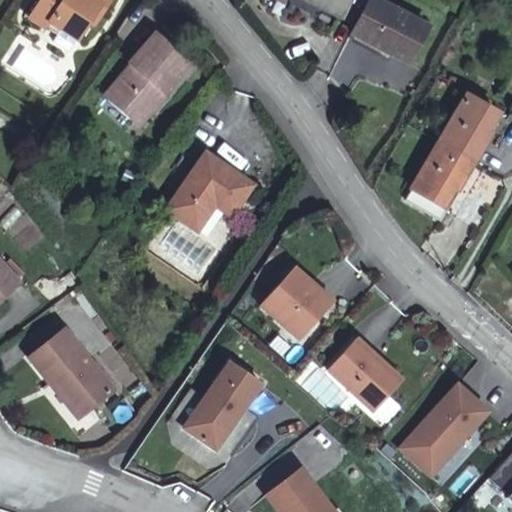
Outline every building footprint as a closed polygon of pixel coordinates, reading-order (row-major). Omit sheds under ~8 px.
[(48,0),(30,29),(46,39),(49,34),(60,41),(56,47),(52,54),(68,64),(76,52),(87,34),(97,19),(103,22),(115,3),(111,0),(48,0)] [(368,0),(309,0),(355,24),(368,0)] [(368,0),(355,24),(350,34),(407,64),(428,26),(377,0),(368,0)] [(93,38),(103,22),(97,19),(87,34),(93,38)] [(141,66),(115,95),(144,122),(171,92),(175,94),(202,64),(167,33),(140,64),(141,66)] [(49,34),(46,39),(56,47),(60,41),(49,34)] [(144,122),(149,127),(176,97),(175,94),(171,92),(144,122)] [(465,98),(438,144),(473,162),(489,135),(484,132),(495,114),(465,98)] [(473,162),(438,144),(407,200),(437,216),(452,190),(456,192),(473,162)] [(208,162),(169,217),(199,239),(217,214),(233,225),(255,195),(208,162)] [(0,266),(0,296),(15,282),(0,266)] [(292,270),(258,309),(298,343),(332,304),(292,270)] [(26,358),(48,385),(53,381),(82,415),(110,392),(59,331),(26,358)] [(354,341),(325,373),(372,415),(401,382),(354,341)] [(215,453),(260,387),(227,365),(182,430),(215,453)] [(53,381),(48,385),(76,419),(82,415),(53,381)] [(456,386),(400,450),(428,474),(452,447),(454,449),(486,412),(456,386)] [(511,452),(488,479),(508,497),(506,499),(511,504),(511,452)] [(330,511),(298,470),(264,497),(275,511),(337,511),(336,510),(333,511),(330,511)]
